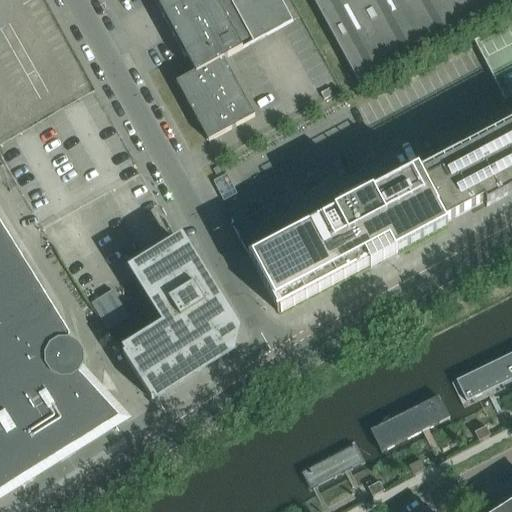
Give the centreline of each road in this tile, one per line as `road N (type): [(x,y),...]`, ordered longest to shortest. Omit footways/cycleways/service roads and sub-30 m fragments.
road 1 (unclassified): [(280,367),(75,0)]
road 2 (secondary): [(54,511),(280,367)]
road 3 (secondary): [(280,367),(511,240)]
